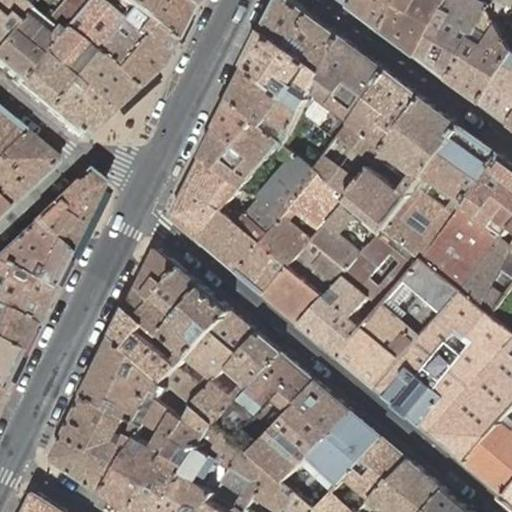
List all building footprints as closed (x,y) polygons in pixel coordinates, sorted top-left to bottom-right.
[(0,0),(0,44),(29,10),(36,1),(35,0),(18,0),(18,1),(17,0),(0,0)] [(118,0),(88,0),(59,35),(17,85),(81,138),(86,138),(136,92),(113,72),(94,55),(130,9),(118,0)] [(66,0),(46,24),(53,31),(59,35),(88,0),(178,0),(190,9),(194,0),(66,0)] [(173,43),(190,9),(178,0),(118,0),(130,9),(151,26),(173,43)] [(327,70),(345,36),(296,0),(282,0),(267,30),(298,51),(301,45),(296,42),(299,38),(318,51),(312,60),(327,70)] [(356,0),(354,4),(387,29),(402,0),(356,0)] [(402,0),(387,29),(420,53),(450,0),(402,0)] [(450,0),(420,53),(452,78),(493,11),(497,4),(494,0),(450,0)] [(511,0),(500,0),(497,4),(493,11),(497,17),(501,24),(511,42),(511,0)] [(161,69),(173,43),(151,26),(130,9),(94,55),(113,72),(136,92),(161,69)] [(0,70),(17,85),(59,35),(53,31),(46,24),(35,15),(29,10),(0,44),(0,70)] [(497,17),(493,11),(452,78),(485,102),(510,63),(511,58),(511,42),(501,24),(497,17)] [(267,30),(251,63),(306,108),(312,99),(316,91),(327,70),(312,60),(298,51),(267,30)] [(354,119),(391,70),(345,36),(327,70),(316,91),(338,109),(354,120),(354,119)] [(301,45),(298,51),(312,60),(318,51),(299,38),(296,42),(301,45)] [(234,97),(260,120),(266,125),(280,137),(288,144),(306,108),(251,63),(234,97)] [(511,64),(510,63),(485,102),(511,122),(511,64)] [(400,132),(427,97),(391,70),(354,119),(354,120),(317,168),(324,174),(352,196),(376,165),(387,149),(390,146),(378,137),(384,127),(388,130),(392,125),(400,132)] [(316,91),(312,99),(334,115),(338,109),(316,91)] [(234,97),(220,126),(239,143),(260,120),(234,97)] [(429,174),(465,125),(427,97),(400,132),(390,146),(387,149),(376,165),(352,196),(330,220),(323,229),(315,238),(316,238),(331,251),(352,269),(367,252),(389,227),(429,174)] [(0,204),(6,210),(56,163),(56,160),(0,113),(0,204)] [(220,126),(204,156),(244,185),(244,186),(263,164),(273,154),(280,146),(283,149),(284,150),(289,144),(288,144),(280,137),(266,125),(260,120),(239,143),(220,126)] [(504,155),(465,125),(429,174),(389,227),(367,252),(352,269),(349,273),(373,295),(378,298),(386,305),(405,283),(426,258),(467,204),(468,203),(504,155)] [(390,146),(400,132),(392,125),(388,130),(384,127),(378,137),(390,146)] [(291,155),(294,158),(300,153),(289,144),(284,150),(291,155)] [(280,146),(273,154),(276,157),(281,152),(283,149),(280,146)] [(273,154),(263,164),(270,170),(283,156),(288,160),(291,155),(284,150),(283,149),(281,152),(276,157),(273,154)] [(263,195),(287,216),(296,206),(324,174),(317,168),(300,153),(294,158),(262,195),(263,195)] [(511,160),(504,155),(468,203),(467,204),(496,225),(511,204),(511,160)] [(177,216),(200,236),(216,217),(221,220),(223,217),(234,227),(240,221),(247,214),(249,211),(244,207),(240,212),(237,209),(233,208),(227,204),(233,198),(244,185),(204,156),(176,213),(177,216)] [(85,173),(31,224),(48,242),(66,260),(102,187),(85,173)] [(293,264),(316,238),(315,238),(323,229),(330,220),(352,196),(324,174),(296,206),(287,216),(265,241),(240,270),(267,293),(293,264)] [(244,207),(249,211),(259,200),(244,186),(244,185),(233,198),(244,207)] [(200,236),(240,270),(265,241),(287,216),(263,195),(259,200),(249,211),(247,214),(240,221),(234,227),(223,217),(221,220),(216,217),(200,236)] [(496,225),(467,204),(426,258),(464,290),(504,237),(506,233),(496,225)] [(511,204),(496,225),(506,233),(509,235),(511,230),(511,204)] [(31,224),(0,252),(0,269),(27,283),(49,294),(66,260),(48,242),(31,224)] [(511,242),(504,237),(464,290),(494,314),(511,290),(511,242)] [(349,273),(352,269),(331,251),(316,238),(293,264),(267,293),(304,324),(329,295),(330,295),(335,289),(341,282),(349,273)] [(159,248),(130,306),(140,314),(184,266),(162,247),(159,248)] [(464,290),(426,258),(405,283),(386,305),(376,316),(371,322),(341,355),(379,386),(422,337),(441,315),(464,290)] [(184,266),(140,314),(148,321),(148,322),(162,334),(164,333),(208,286),(184,266)] [(0,269),(0,313),(32,329),(49,294),(27,283),(0,269)] [(373,295),(349,273),(341,282),(335,289),(344,296),(338,303),(329,295),(304,324),(341,355),(371,322),(366,317),(362,322),(355,316),(359,311),(373,295)] [(176,359),(183,365),(184,364),(190,357),(235,309),(208,286),(164,333),(184,351),(176,359)] [(344,296),(335,289),(330,295),(329,295),(338,303),(344,296)] [(511,329),(494,314),(464,290),(441,315),(422,337),(379,386),(389,395),(424,424),(467,461),(503,421),(506,418),(511,412),(511,411),(511,329)] [(376,316),(386,305),(378,298),(374,303),(377,306),(371,313),(376,316)] [(130,306),(116,334),(169,379),(181,366),(183,365),(176,359),(155,342),(142,330),(148,322),(148,321),(140,314),(130,306)] [(211,375),(217,380),(218,379),(230,367),(263,332),(235,309),(190,357),(211,375)] [(366,317),(359,311),(355,316),(362,322),(366,317)] [(0,313),(0,347),(18,357),(32,329),(0,313)] [(286,352),(263,332),(230,367),(218,379),(217,380),(196,402),(198,404),(218,421),(220,422),(234,406),(242,398),(256,383),(286,352)] [(116,334),(87,392),(111,406),(129,418),(137,424),(135,429),(134,431),(131,435),(139,439),(142,435),(147,425),(151,418),(163,399),(166,394),(173,383),(169,379),(116,334)] [(0,347),(0,393),(18,357),(0,347)] [(320,380),(286,352),(256,383),(242,398),(254,408),(250,413),(244,415),(234,406),(220,422),(248,447),(254,451),(281,422),(273,415),(283,405),(291,411),(320,380)] [(181,366),(169,379),(173,383),(196,402),(217,380),(211,375),(202,384),(186,370),(189,368),(186,366),(184,364),(183,365),(181,366)] [(355,410),(320,380),(291,411),(281,422),(254,451),(277,471),(288,480),(317,449),(334,431),(355,410)] [(190,417),(177,440),(188,447),(199,453),(203,446),(218,421),(198,404),(196,402),(173,383),(166,394),(163,399),(173,406),(179,410),(190,417)] [(111,406),(87,392),(56,456),(57,460),(106,493),(139,439),(131,435),(126,445),(116,439),(124,426),(134,431),(135,429),(137,424),(129,418),(111,406)] [(254,408),(242,398),(234,406),(244,415),(250,413),(254,408)] [(139,439),(106,493),(134,511),(177,440),(190,417),(179,410),(173,406),(163,399),(151,418),(162,424),(168,428),(172,431),(163,448),(142,435),(139,439)] [(273,415),(281,422),(291,411),(283,405),(273,415)] [(386,436),(355,410),(334,431),(317,449),(288,480),(300,491),(320,507),(348,477),(386,436)] [(503,421),(467,461),(507,494),(511,487),(511,422),(511,421),(506,418),(503,421)] [(191,466),(164,511),(205,511),(214,499),(219,490),(222,486),(233,470),(235,466),(248,447),(220,422),(218,421),(203,446),(199,453),(191,466)] [(413,458),(386,436),(348,477),(320,507),(324,510),(326,511),(360,511),(362,511),(373,498),(393,476),(394,477),(413,458)] [(177,440),(134,511),(135,511),(164,511),(191,466),(199,453),(188,447),(177,440)] [(254,451),(248,447),(235,466),(233,470),(237,473),(240,469),(256,480),(240,505),(242,506),(238,511),(249,511),(253,506),(262,493),(277,471),(254,451)] [(427,511),(449,488),(413,458),(394,477),(393,476),(373,498),(362,511),(363,511),(427,511)] [(288,480),(277,471),(262,493),(288,509),(300,491),(288,480)] [(477,511),(449,488),(427,511),(477,511)] [(320,507),(300,491),(288,509),(286,511),(322,511),(324,510),(320,507)] [(37,493),(27,511),(70,511),(39,492),(37,493)] [(234,511),(214,499),(205,511),(234,511)]
